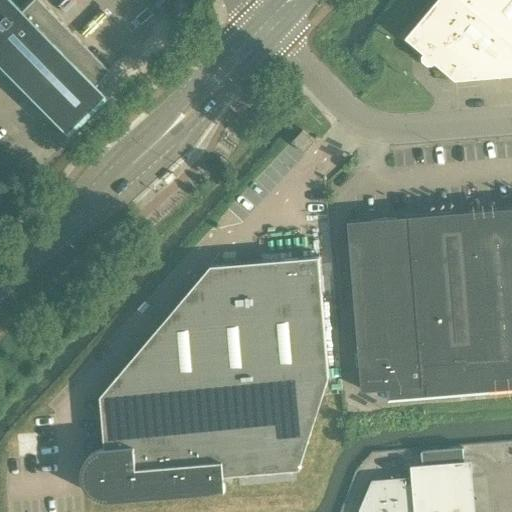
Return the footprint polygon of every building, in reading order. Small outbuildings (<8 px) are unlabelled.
[(59,117),(67,124),(70,121),(77,112),(84,103),(94,86),(99,80),(107,71),(37,0),(30,0),(19,11),(8,0),(0,0),(0,67),(54,122),(59,117)] [(511,0),(439,0),(406,39),(424,53),(423,61),(429,65),(433,65),(435,63),(456,80),(511,75),(511,0)] [(304,129),(293,141),(305,152),(316,140),(304,129)] [(349,220),(364,389),(511,377),(511,206),(441,212),(417,214),(349,220)] [(108,498),(228,489),(228,474),(302,469),(330,374),(326,337),(321,279),(319,256),(299,257),(213,264),(160,326),(151,337),(102,395),(103,401),(104,409),(106,445),(101,448),(95,450),(90,455),(87,458),(85,462),(84,466),(83,474),(83,479),(85,484),(88,489),(93,493),(100,497),(108,498)] [(464,464),(464,461),(463,455),(463,452),(463,448),(422,451),(423,455),(423,459),(423,464),(424,467),(424,472),(465,468),(464,464)] [(476,511),(472,460),(410,465),(413,511),(476,511)] [(359,511),(417,511),(415,476),(372,480),(360,509),(359,511)]
